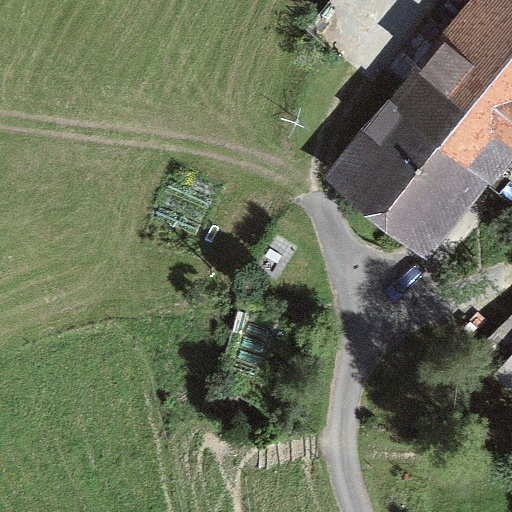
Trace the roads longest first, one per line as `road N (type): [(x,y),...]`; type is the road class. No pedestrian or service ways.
road 1 (track): [(511,272),(457,295),(369,294),(324,213),(319,181),(346,85),(408,0)]
road 2 (track): [(359,511),(344,430),(369,294)]
